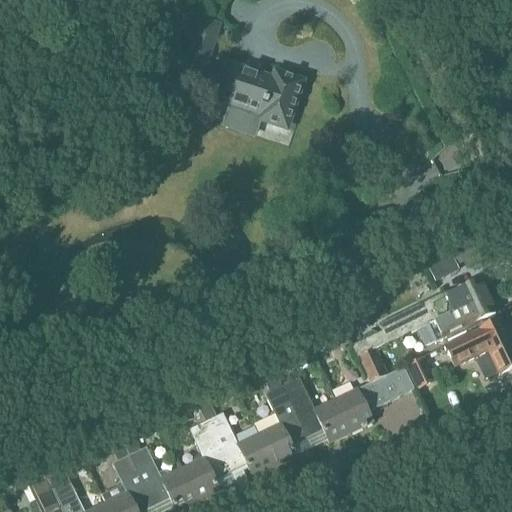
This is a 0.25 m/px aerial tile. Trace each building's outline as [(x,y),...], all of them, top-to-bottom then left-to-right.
[(183,72),(203,78),(220,26),(189,16),(180,44),(191,47),(183,72)] [(302,85),(300,85),(277,77),(275,82),(226,65),(219,87),(217,88),(215,89),(213,95),(214,96),(215,98),(214,102),(231,108),(261,118),(262,118),(261,122),(286,131),(288,126),(291,125),(293,119),(292,116),(292,115),(292,112),(296,103),(297,100),(298,99),(300,98),(302,92),(300,88),(302,85)] [(434,284),(459,272),(451,257),(427,269),(434,284)] [(494,315),(478,284),(446,300),(444,296),(378,328),(381,334),(351,349),(356,360),(409,333),(410,335),(416,332),(424,350),(436,344),(494,315)] [(454,370),(508,345),(498,324),(444,349),(454,370)] [(388,378),(376,352),(357,361),(370,387),(335,404),(351,436),(372,426),(367,415),(413,393),(403,371),(388,378)] [(503,388),(511,383),(511,357),(493,366),(503,388)] [(415,393),(431,386),(418,361),(403,368),(415,393)] [(276,381),(292,374),(287,364),(271,371),(276,381)] [(315,414),(300,383),(283,391),(307,442),(323,434),(329,446),(351,436),(335,404),(315,414)] [(275,470),(297,460),(291,449),(307,442),(283,391),(265,399),(279,428),(259,438),(275,470)] [(238,448),(223,417),(206,425),(231,476),(247,468),(253,481),(275,470),(259,438),(238,448)] [(198,505),(220,494),(215,483),(231,476),(206,425),(189,433),(203,462),(183,472),(198,505)] [(119,462),(129,457),(121,441),(111,446),(119,462)] [(160,477),(148,451),(130,460),(154,510),(170,503),(174,511),(182,511),(198,505),(183,472),(170,478),(169,477),(168,476),(165,475),(164,475),(162,475),(160,477)] [(107,511),(150,511),(154,510),(130,460),(113,468),(123,489),(101,498),(105,507),(107,511)] [(94,511),(83,511),(71,485),(64,471),(46,479),(61,511),(107,511),(105,507),(94,511)] [(61,511),(46,479),(28,488),(39,511),(61,511)]
